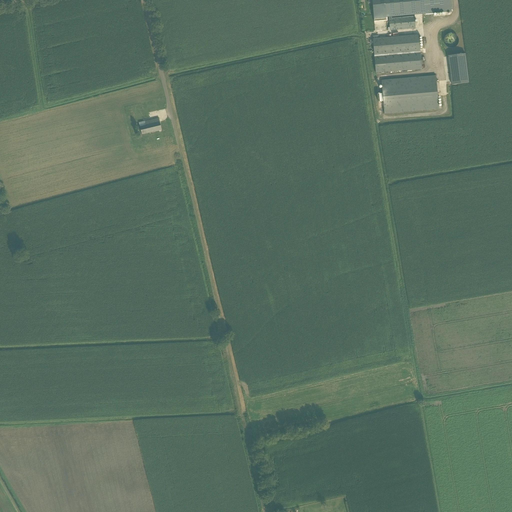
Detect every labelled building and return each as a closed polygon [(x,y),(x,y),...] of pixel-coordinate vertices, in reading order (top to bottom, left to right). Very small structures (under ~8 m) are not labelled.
[(389,19),(392,19),(392,17),(451,12),(450,0),(372,0),(374,22),(387,21),(387,17),(389,17),(389,19)] [(389,21),(390,31),(415,28),(414,17),(392,19),(389,19),(389,21)] [(458,45),(455,34),(446,36),(448,47),(458,45)] [(373,39),(376,73),(422,69),(419,35),(373,39)] [(465,54),(448,56),(452,85),(469,83),(465,54)] [(382,92),(377,93),(378,102),(383,102),(384,114),(439,109),(436,76),(381,81),(382,92)] [(140,127),(142,135),(162,130),(159,118),(145,122),(146,125),(140,127)]
